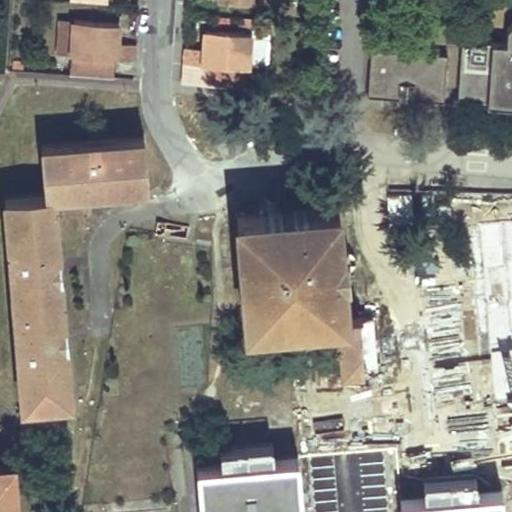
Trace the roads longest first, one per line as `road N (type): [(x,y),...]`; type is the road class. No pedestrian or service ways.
road 1 (residential): [(185,169),(307,145),(511,159)]
road 2 (residential): [(185,169),(165,130),(157,86),(163,0)]
